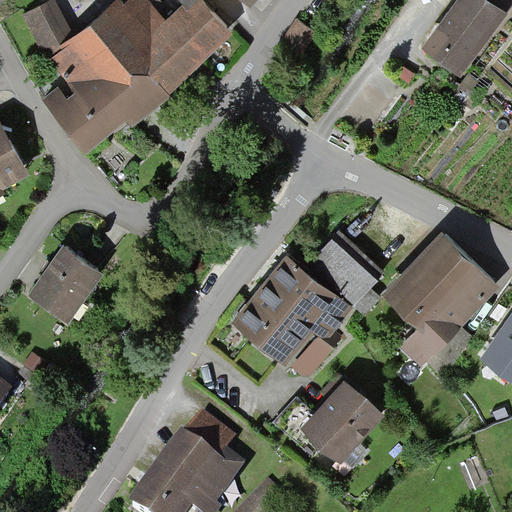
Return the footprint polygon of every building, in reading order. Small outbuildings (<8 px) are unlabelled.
[(46,0),(39,0),(17,13),(36,46),(64,30),(46,0)] [(161,91),(228,30),(208,9),(199,0),(175,0),(176,1),(158,17),(144,0),(101,0),(60,36),(63,42),(42,57),(61,80),(41,96),(78,150),(125,122),(165,98),(161,91)] [(458,70),(509,0),(451,0),(420,43),(436,54),(458,70)] [(312,30),(292,19),(278,44),(299,55),(312,30)] [(0,183),(28,168),(0,118),(0,183)] [(457,320),(497,280),(442,228),(382,290),(417,323),(400,341),(420,360),(424,357),(437,371),(471,332),(457,320)] [(24,289),(65,318),(101,269),(60,239),(45,260),(24,289)] [(327,328),(350,300),(363,312),(378,295),(372,291),(362,281),(369,274),(332,241),(302,274),(288,260),(260,291),(234,320),(298,375),(326,344),(318,337),(327,328)] [(511,309),(485,348),(511,366),(511,309)] [(339,458),(379,410),(338,376),(315,404),(298,424),(339,458)] [(191,511),(207,511),(240,466),(221,453),(232,438),(196,412),(148,478),(129,505),(139,511),(185,511),(187,509),(191,511)] [(238,511),(268,511),(287,493),(272,478),(238,511)]
